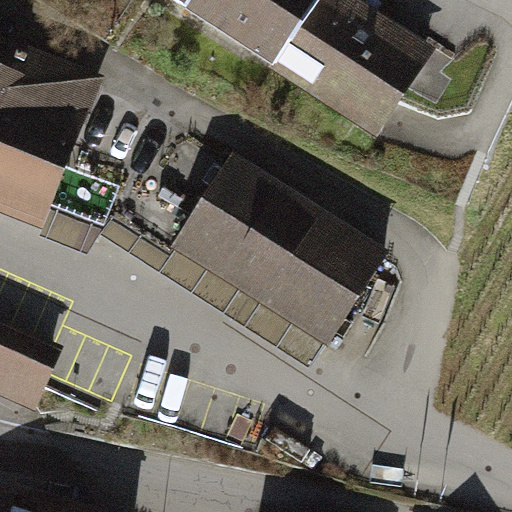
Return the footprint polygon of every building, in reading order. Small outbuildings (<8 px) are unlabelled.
[(436,46),(364,0),(194,0),(188,10),(380,133),(436,46)] [(0,208),(66,232),(120,80),(0,38),(0,208)] [(406,259),(249,160),(192,251),(349,349),(406,259)] [(0,390),(51,412),(63,383),(75,355),(0,323),(0,390)] [(62,511),(99,511),(67,500),(62,511)]
